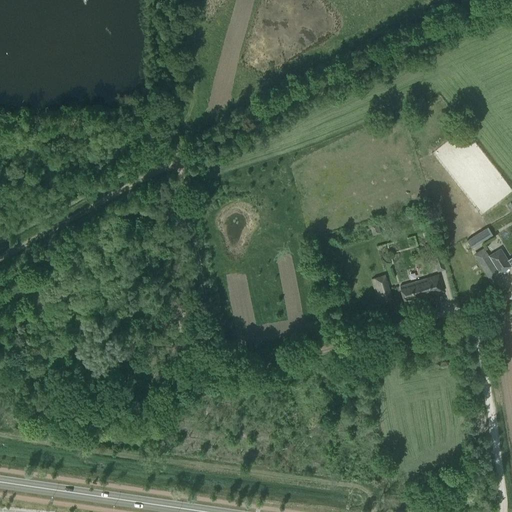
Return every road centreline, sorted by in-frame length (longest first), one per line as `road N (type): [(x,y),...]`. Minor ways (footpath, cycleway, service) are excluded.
road 1 (track): [(502,494),(480,352),(463,309),(223,381),(176,166)]
road 2 (track): [(0,262),(176,166)]
road 3 (tertiary): [(198,511),(0,482)]
road 4 (track): [(176,166),(178,127),(191,114),(191,0)]
